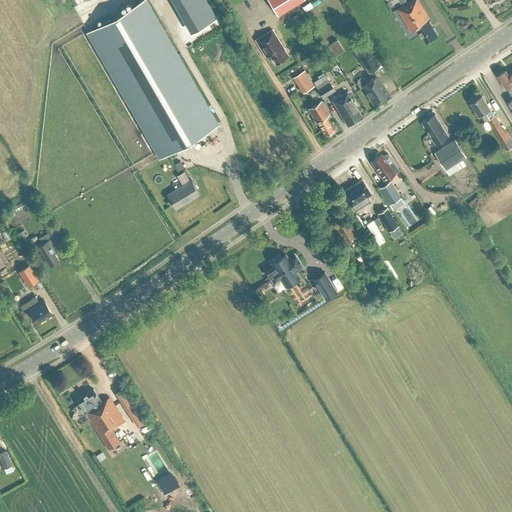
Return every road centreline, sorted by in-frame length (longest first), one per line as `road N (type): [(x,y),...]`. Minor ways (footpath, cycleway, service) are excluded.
road 1 (primary): [(0,379),(138,300),(511,32)]
road 2 (track): [(376,125),(419,191),(462,206),(511,287)]
road 3 (track): [(328,161),(257,53),(248,15)]
